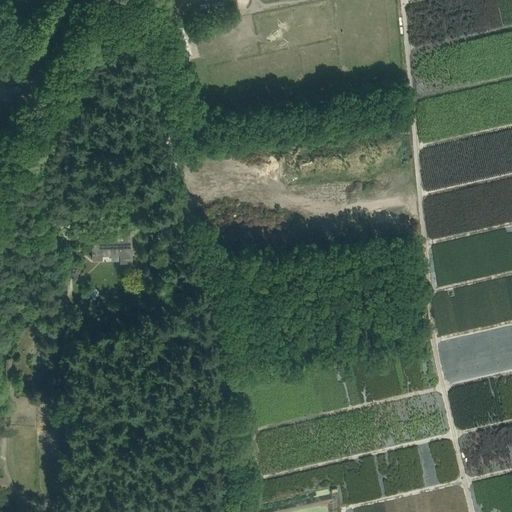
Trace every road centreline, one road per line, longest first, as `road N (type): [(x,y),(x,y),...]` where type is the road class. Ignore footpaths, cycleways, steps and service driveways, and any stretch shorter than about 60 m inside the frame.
road 1 (unclassified): [(227,511),(229,365),(129,0)]
road 2 (tertiary): [(0,94),(29,90),(87,0)]
